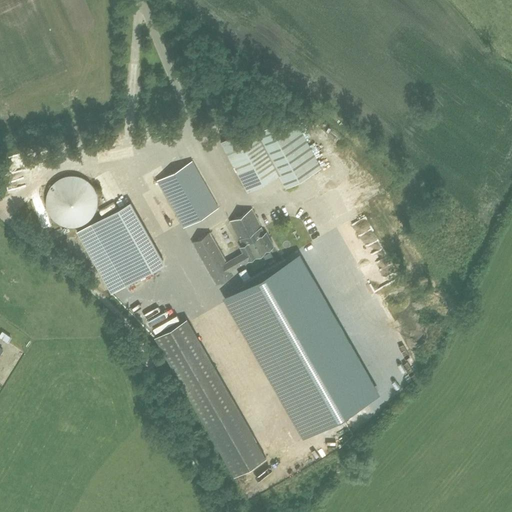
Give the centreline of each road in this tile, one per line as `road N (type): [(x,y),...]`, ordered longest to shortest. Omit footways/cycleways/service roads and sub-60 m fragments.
road 1 (track): [(236,511),(199,468),(136,340),(103,301),(0,216)]
road 2 (unclassified): [(191,118),(137,0)]
